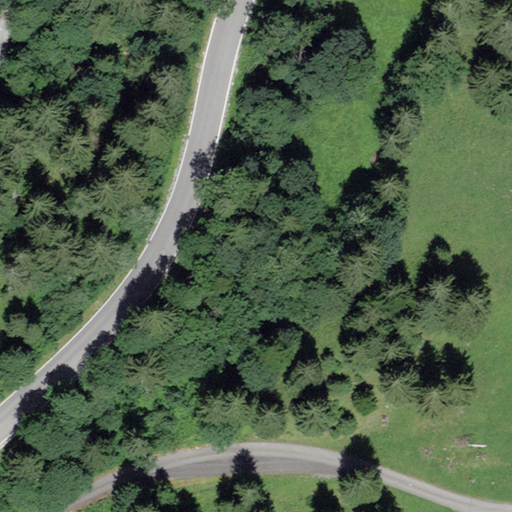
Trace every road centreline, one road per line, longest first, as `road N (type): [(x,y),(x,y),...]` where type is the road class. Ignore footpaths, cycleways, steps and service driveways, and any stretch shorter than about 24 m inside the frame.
road 1 (secondary): [(238,0),(187,188),(155,258),(97,335),(0,424)]
road 2 (track): [(55,511),(138,467),(254,448),(332,457),(457,503),(511,507)]
